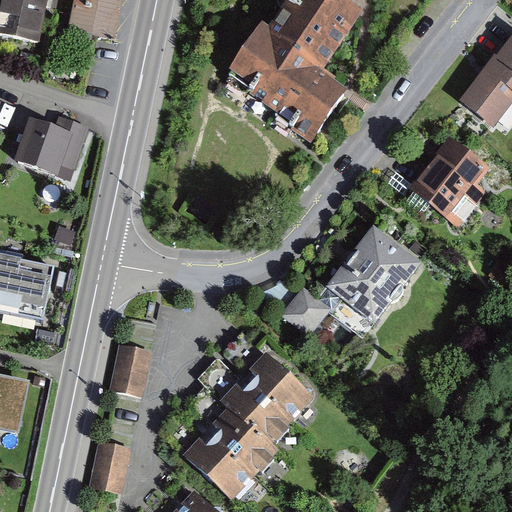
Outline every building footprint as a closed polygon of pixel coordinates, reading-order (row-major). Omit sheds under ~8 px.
[(46,0),(0,0),(0,38),(35,47),(46,0)] [(120,0),(71,0),(66,29),(113,37),(120,0)] [(246,31),(213,78),(311,146),(344,100),(319,83),(364,19),(353,12),(361,0),(286,0),(289,2),(261,42),(246,31)] [(511,37),(457,109),(490,135),(511,105),(511,37)] [(60,137),(29,127),(15,166),(55,180),(59,168),(82,176),(97,136),(64,124),(60,137)] [(483,169),(446,142),(406,195),(442,223),(483,169)] [(367,231),(320,291),(372,331),(419,272),(367,231)] [(55,272),(0,260),(0,312),(45,321),(55,272)] [(325,317),(301,295),(279,319),(304,341),(325,317)] [(152,356),(121,350),(112,393),(143,400),(152,356)] [(218,413),(177,456),(228,504),(276,454),(269,447),(312,401),(263,355),(213,408),(218,413)] [(0,432),(19,437),(29,387),(0,380),(0,432)] [(131,455),(99,449),(91,490),(123,496),(131,455)] [(208,511),(190,495),(177,508),(173,511),(208,511)]
